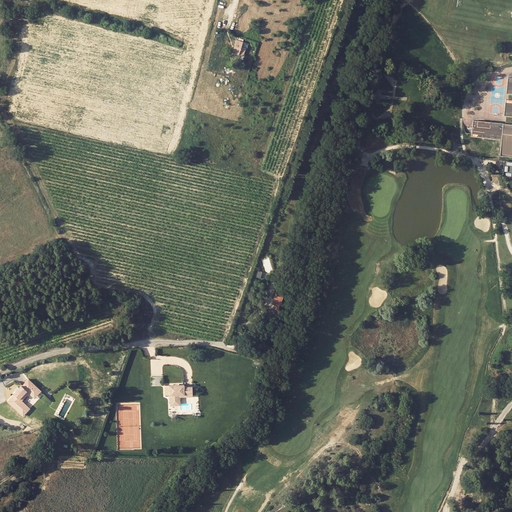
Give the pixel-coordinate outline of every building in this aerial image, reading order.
[(243,43),(237,41),(233,53),(239,55),(243,43)] [(511,124),(475,120),(473,136),(503,139),(501,156),(511,156),(511,77),(510,78),(508,93),(511,93),(511,99),(507,99),(506,115),(511,115),(511,124)] [(511,161),(503,161),(502,176),(511,177),(511,161)] [(275,299),(281,301),(284,293),(277,290),(274,297),(276,298),(275,299)] [(275,315),(273,313),(277,310),(274,307),(271,310),(272,311),(268,315),(271,319),(275,315)] [(162,383),(162,375),(152,376),(153,384),(162,383)] [(29,387),(32,390),(38,385),(30,376),(23,383),(22,382),(20,385),(19,384),(16,387),(16,388),(14,390),(14,391),(8,397),(22,413),(28,407),(18,398),(20,396),(19,396),(27,388),(28,389),(29,387)] [(193,394),(192,386),(184,387),(184,384),(179,384),(179,387),(175,387),(175,385),(165,385),(165,395),(170,394),(170,400),(177,400),(177,394),(193,394)] [(41,389),(38,385),(32,390),(29,387),(28,389),(34,396),(41,389)] [(193,396),(193,394),(177,394),(177,400),(170,400),(170,405),(180,405),(180,397),(193,396)]
